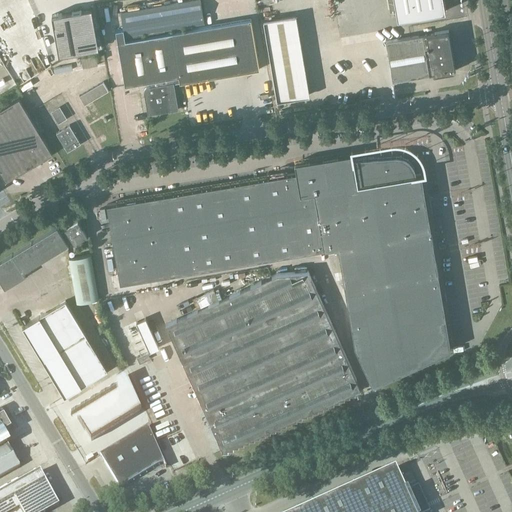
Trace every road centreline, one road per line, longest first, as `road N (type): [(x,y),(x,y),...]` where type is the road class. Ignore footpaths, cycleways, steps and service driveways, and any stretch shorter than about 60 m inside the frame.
road 1 (unclassified): [(0,225),(113,158),(498,93)]
road 2 (tertiary): [(181,511),(453,391)]
road 3 (unclassified): [(98,511),(0,348)]
